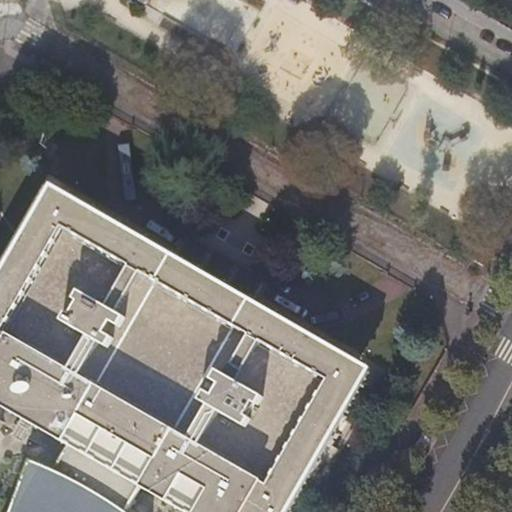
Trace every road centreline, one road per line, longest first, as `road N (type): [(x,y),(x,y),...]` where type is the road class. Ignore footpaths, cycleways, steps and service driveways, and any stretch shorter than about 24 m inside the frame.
road 1 (residential): [(0,24),(31,33),(511,310)]
road 2 (primary): [(439,511),(511,386)]
road 3 (residential): [(511,63),(400,0)]
